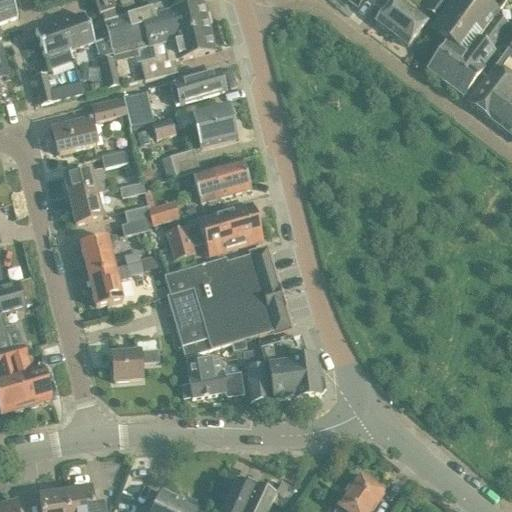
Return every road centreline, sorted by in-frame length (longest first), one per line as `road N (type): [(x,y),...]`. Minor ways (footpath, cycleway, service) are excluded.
road 1 (tertiary): [(367,413),(333,344),(246,19)]
road 2 (residential): [(95,440),(27,161),(16,145),(0,143)]
road 3 (residential): [(246,19),(292,6),(337,17),(511,154)]
road 4 (residential): [(95,440),(292,436),(367,413)]
road 5 (tertiary): [(489,511),(367,413)]
